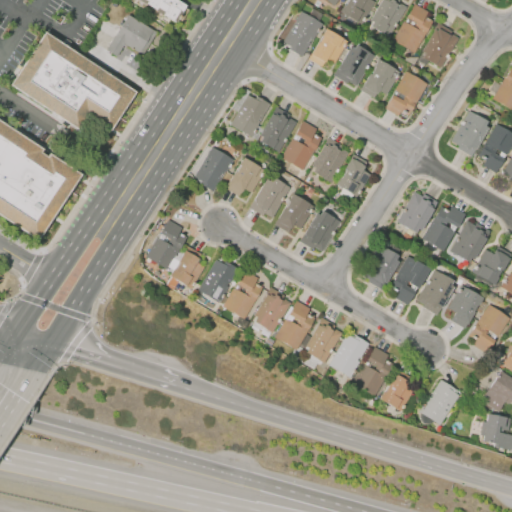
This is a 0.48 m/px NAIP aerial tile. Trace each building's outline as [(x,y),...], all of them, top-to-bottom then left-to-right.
[(174,0),(184,6),(173,23),(135,0),(174,0)] [(361,24),(346,15),(345,16),(338,12),(343,5),(344,5),(346,0),(373,0),(375,1),(361,24)] [(388,37),(381,33),(380,36),(372,31),(373,28),(370,26),(372,22),(369,20),(380,0),(399,0),(398,2),(406,7),(388,37)] [(414,53),(392,40),(403,21),(404,22),(407,17),(406,17),(414,3),(428,12),(425,16),(433,21),(414,53)] [(301,57),(289,49),(289,48),(285,45),(286,44),(282,42),(300,11),(308,16),(312,9),(323,16),(319,22),(321,23),(301,57)] [(115,56),(122,43),(143,55),(155,31),(125,14),(105,50),(115,56)] [(440,68),(422,57),(424,53),(420,51),(433,29),(434,29),(437,23),(451,31),(450,34),(457,38),(440,68)] [(321,66),(308,59),(311,54),(310,54),(317,42),(318,43),(323,36),(321,35),(325,29),(347,41),(334,63),(326,59),(321,66)] [(11,85),(49,30),(80,52),(139,93),(115,127),(91,110),(77,130),(11,85)] [(356,86),(347,81),(346,83),(332,75),(349,46),(352,48),(355,44),(373,55),(356,86)] [(373,98),(359,90),(368,73),(370,74),(374,67),(373,66),(377,59),(399,72),(385,94),(378,90),(376,94),(375,94),(373,98)] [(416,73),(409,69),(411,65),(418,69),(416,73)] [(511,110),(491,98),(494,94),(487,90),(494,79),(501,83),(511,66),(511,110)] [(397,116),(384,108),(392,94),(392,95),(395,90),(394,90),(405,71),(426,83),(414,105),(413,105),(407,115),(400,111),(397,116)] [(251,137),(230,125),(238,111),(233,108),(242,92),(250,96),(253,92),(257,94),(256,96),(270,104),(251,137)] [(277,152),(259,141),(261,137),(257,135),(271,113),(276,106),(289,114),(288,117),(296,122),(277,152)] [(470,156),(457,148),(458,146),(450,141),(468,110),(486,121),(484,125),(487,127),(470,156)] [(302,170),(280,158),(291,138),(292,139),(295,134),(302,120),(316,128),(313,133),(321,137),(302,170)] [(0,213),(0,123),(56,160),(77,173),(37,237),(0,213)] [(495,173),(482,165),(485,160),(477,156),(483,144),(495,123),(511,133),(511,144),(506,155),(495,173)] [(329,182),(312,171),(314,168),(310,165),(323,144),(327,137),(341,145),(340,148),(347,153),(329,182)] [(212,191),(199,184),(201,181),(194,177),(211,147),(233,160),(226,172),(231,174),(227,181),(220,177),(212,191)] [(267,158),(261,154),(264,147),(271,152),(267,158)] [(511,181),(508,179),(509,177),(502,172),(511,153),(511,181)] [(356,197),(334,184),(338,177),(340,178),(344,171),(343,170),(350,158),(352,154),(366,162),(363,166),(364,166),(362,169),(370,174),(356,197)] [(238,197),(224,188),(234,171),(235,172),(240,165),(238,164),(242,157),(264,170),(251,193),(243,188),(241,192),(238,197)] [(272,217),(264,212),(262,215),(249,208),(251,204),(250,204),(265,178),(269,181),(271,177),(289,187),(272,217)] [(401,231),(395,228),(398,223),(396,222),(413,191),(421,196),(423,194),(436,202),(420,230),(417,228),(414,232),(404,226),(401,231)] [(288,232),(274,224),(283,208),(284,209),(288,202),(287,201),(291,194),(313,207),(308,215),(310,217),(302,230),(292,224),(290,228),(288,232)] [(443,251),(421,239),(440,206),(448,210),(451,205),(465,214),(457,228),(455,227),(453,232),(443,251)] [(321,252),(314,247),(312,250),(298,241),(315,213),(318,215),(321,210),(339,222),(321,252)] [(173,269),(170,267),(168,266),(167,269),(145,256),(156,238),(158,238),(160,234),(159,233),(168,219),(181,227),(178,232),(186,237),(175,255),(177,256),(176,259),(178,261),(173,269)] [(449,251),(466,221),(474,225),(475,223),(490,231),(473,260),(470,258),(467,262),(449,251)] [(381,289),(367,281),(369,279),(361,274),(378,244),(397,256),(395,260),(397,261),(384,283),(385,283),(381,289)] [(173,289),(167,286),(172,277),(169,276),(173,269),(175,270),(179,263),(177,262),(185,250),(185,251),(188,246),(201,254),(198,258),(198,259),(196,262),(204,267),(191,289),(178,281),(173,289)] [(490,286),(481,281),(480,283),(473,279),(475,274),(472,272),(485,249),(492,253),(494,250),(495,250),(497,246),(511,254),(502,271),(501,270),(496,277),(498,278),(493,285),(491,284),(490,286)] [(219,303),(197,290),(215,259),(216,260),(219,255),(225,258),(223,261),(238,269),(219,303)] [(406,305),(393,297),(396,293),(388,288),(395,276),(397,272),(393,270),(399,259),(403,261),(406,256),(428,268),(426,272),(428,274),(425,279),(423,277),(406,305)] [(241,317),(222,306),(233,288),(234,288),(236,284),(236,283),(244,270),(258,278),(255,282),(263,287),(245,317),(241,317)] [(436,315),(422,307),(424,305),(416,300),(433,270),(455,282),(436,315)] [(511,294),(499,286),(507,275),(508,276),(511,270),(511,294)] [(464,328),(450,320),(454,312),(447,308),(460,285),(482,298),(478,305),(476,304),(473,311),(473,312),(467,324),(466,324),(464,328)] [(267,337),(260,333),(262,330),(259,328),(257,331),(251,327),(254,322),(256,317),(253,315),(270,287),(284,295),(282,298),(290,302),(272,333),(270,332),(267,337)] [(299,354),(294,351),(295,350),(274,337),(296,301),(310,309),(307,313),(315,318),(306,333),(309,335),(302,347),(298,345),(298,346),(303,349),(299,354)] [(484,354),(472,345),(475,340),(468,335),(476,324),(474,323),(488,304),(509,319),(491,344),(494,346),(490,351),(488,349),(484,354)] [(323,364),(305,353),(307,348),(304,346),(321,318),(334,326),(333,328),(342,333),(323,364)] [(349,377),(328,364),(346,334),(350,336),(352,333),(357,336),(356,337),(368,344),(349,377)] [(270,346),(265,343),(268,337),(273,340),(270,346)] [(511,373),(499,365),(507,354),(505,353),(511,344),(511,345),(511,373)] [(375,397),(352,383),(363,364),(364,365),(366,360),(374,347),(388,355),(385,360),(393,365),(375,397)] [(313,369),(299,361),(301,357),(306,360),(308,356),(317,362),(313,369)] [(407,414),(400,410),(400,411),(378,398),(382,391),(383,392),(387,385),(385,384),(392,373),(393,373),(395,369),(408,376),(406,381),(407,381),(405,385),(412,390),(410,394),(417,398),(407,414)] [(498,412),(480,400),(499,371),(511,379),(511,401),(510,400),(508,404),(503,401),(500,405),(501,406),(498,412)] [(439,425),(418,411),(430,392),(431,393),(440,380),(457,390),(455,393),(457,395),(439,425)] [(511,444),(511,450),(492,446),(492,443),(481,441),(482,435),(479,435),(481,421),(485,421),(486,413),(510,418),(507,431),(506,430),(505,434),(511,434),(511,444)]
